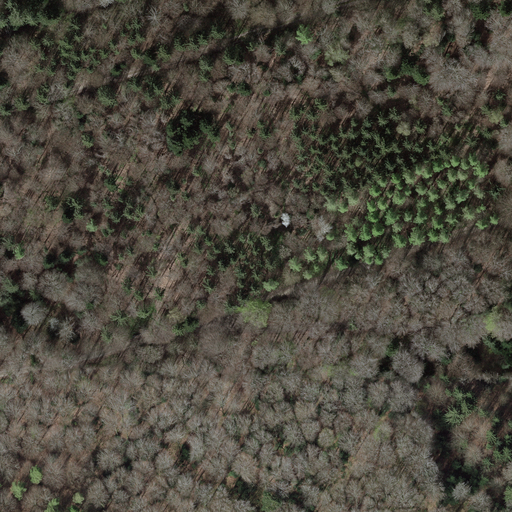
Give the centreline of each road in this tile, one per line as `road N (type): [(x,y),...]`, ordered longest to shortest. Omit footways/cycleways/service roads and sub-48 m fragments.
road 1 (track): [(0,374),(186,324),(511,324)]
road 2 (track): [(0,111),(369,0)]
road 3 (track): [(186,324),(511,214)]
